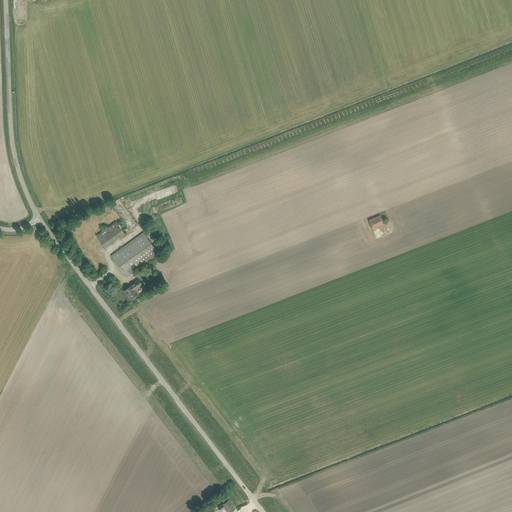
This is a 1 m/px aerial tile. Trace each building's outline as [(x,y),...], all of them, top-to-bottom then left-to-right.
[(120,198),(114,202),(125,220),(130,217),(134,225),(136,224),(120,198)] [(373,230),(384,224),(380,215),(369,220),(373,230)] [(105,248),(125,234),(121,229),(123,227),(119,223),(118,224),(116,222),(96,236),(105,248)] [(111,256),(126,277),(156,255),(157,258),(160,256),(143,233),(111,256)] [(134,290),(142,284),(138,279),(134,282),(135,283),(132,286),(131,285),(125,290),(129,296),(128,296),(131,300),(138,295),(134,290)] [(229,511),(235,508),(229,500),(219,507),(221,510),(225,508),(227,511),(229,511)]
